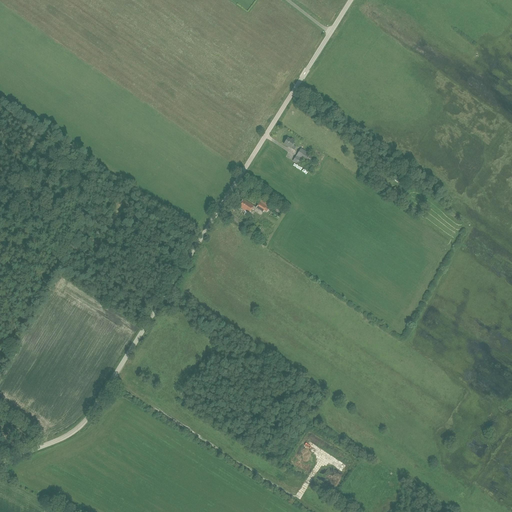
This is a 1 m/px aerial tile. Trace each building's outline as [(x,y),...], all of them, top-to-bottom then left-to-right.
[(280,131),(281,138),(289,137),(288,130),(280,131)] [(292,139),(291,141),(287,138),(284,144),(291,149),(291,148),(294,151),(296,147),(293,145),(294,143),(294,142),(295,141),(292,139)] [(309,164),(314,157),(301,149),(293,161),(298,164),(302,159),(309,164)] [(398,199),(402,193),(395,187),(390,193),(398,199)] [(267,212),(269,209),(268,208),(270,205),(269,205),(269,204),(268,204),(269,203),(260,198),(259,198),(259,202),(260,202),(256,208),(263,212),(264,211),(267,212)] [(249,213),(253,206),(243,199),(239,206),(249,213)] [(102,210),(106,203),(101,200),(98,208),(102,210)]
